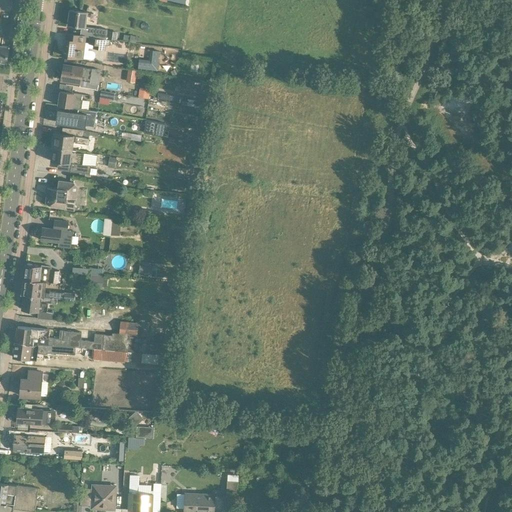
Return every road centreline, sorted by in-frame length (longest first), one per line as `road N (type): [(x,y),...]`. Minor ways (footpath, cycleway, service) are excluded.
road 1 (residential): [(0,324),(10,319),(48,28),(50,10),(37,0)]
road 2 (secondary): [(0,296),(35,0)]
